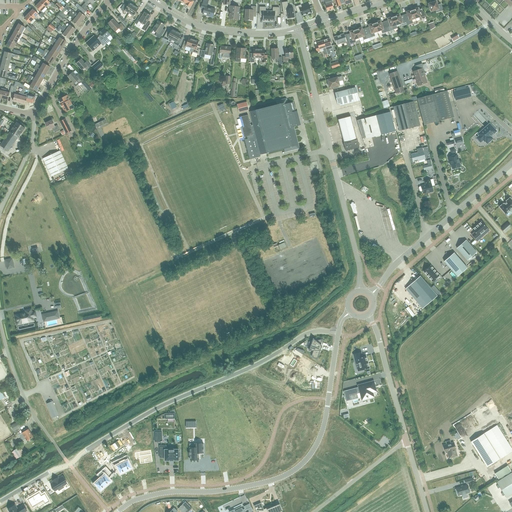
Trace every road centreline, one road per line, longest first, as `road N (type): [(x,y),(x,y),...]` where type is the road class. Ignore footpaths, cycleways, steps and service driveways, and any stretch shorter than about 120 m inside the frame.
road 1 (unclassified): [(0,501),(308,332),(338,332)]
road 2 (residential): [(117,511),(150,494),(237,488),(303,463),(325,422),(338,332)]
road 3 (unclassified): [(360,289),(298,29)]
road 4 (unclassified): [(371,293),(511,163)]
road 5 (unclassified): [(151,0),(203,27),(249,34),(298,29)]
road 6 (residential): [(33,114),(109,0)]
road 7 (unclassified): [(407,442),(368,315)]
road 8 (residential): [(52,440),(24,396),(0,322)]
